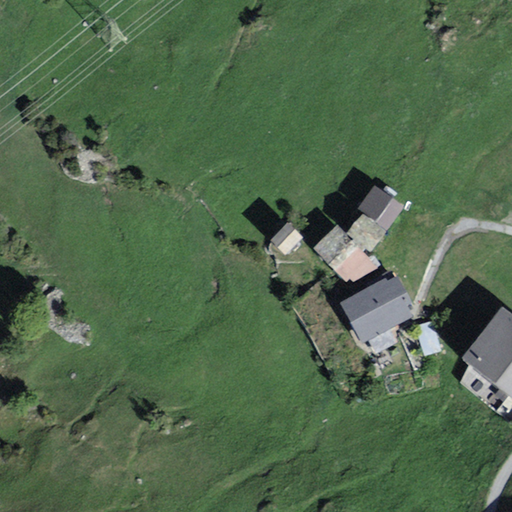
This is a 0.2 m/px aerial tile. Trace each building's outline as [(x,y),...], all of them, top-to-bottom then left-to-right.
[(377,184),(359,207),(390,231),(408,209),(377,184)] [(364,215),(348,232),(370,252),(386,234),(364,215)] [(289,223),(272,239),(288,255),(304,239),(289,223)] [(336,226),(314,247),(347,281),(369,260),(336,226)] [(394,275),(341,301),(363,342),(414,317),(394,275)] [(511,313),(503,306),(462,356),(511,396),(511,313)]
